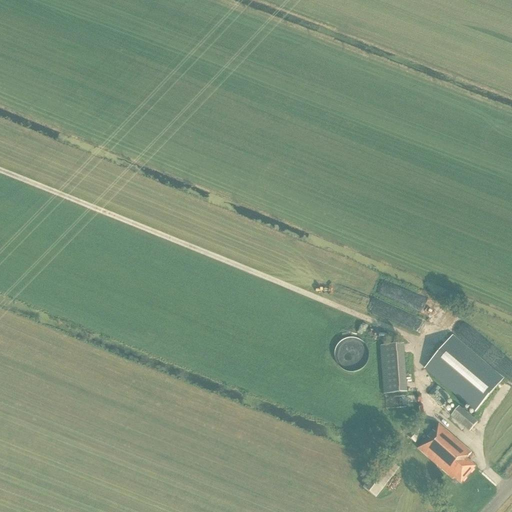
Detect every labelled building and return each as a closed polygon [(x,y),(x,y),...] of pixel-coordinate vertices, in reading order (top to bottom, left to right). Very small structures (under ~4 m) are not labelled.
[(476,412),(503,380),(452,337),(425,369),(476,412)] [(382,347),(385,394),(407,393),(403,345),(382,347)] [(511,362),(501,353),(491,365),(504,375),(507,371),(511,375),(511,362)] [(447,408),(452,403),(443,393),(437,398),(447,408)] [(451,417),(469,432),(477,423),(459,407),(451,417)] [(453,478),(461,484),(475,467),(467,460),(472,454),(439,425),(418,449),(452,479),(453,478)] [(416,427),(408,437),(415,443),(424,434),(416,427)] [(363,487),(376,498),(399,468),(386,459),(363,487)]
